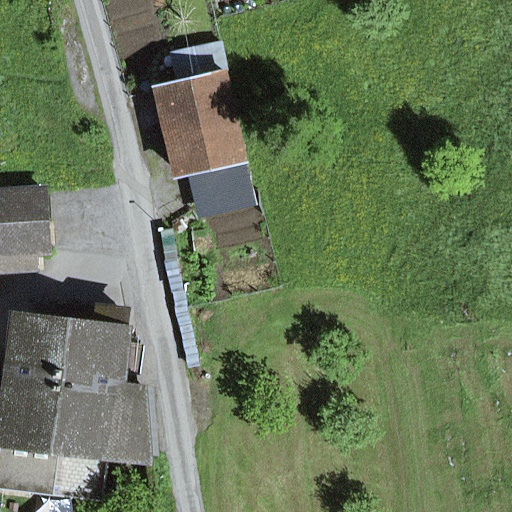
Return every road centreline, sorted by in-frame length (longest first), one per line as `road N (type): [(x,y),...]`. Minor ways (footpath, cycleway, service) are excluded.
road 1 (residential): [(192,511),(120,122),(85,0)]
road 2 (track): [(328,298),(228,364),(202,389),(178,436)]
